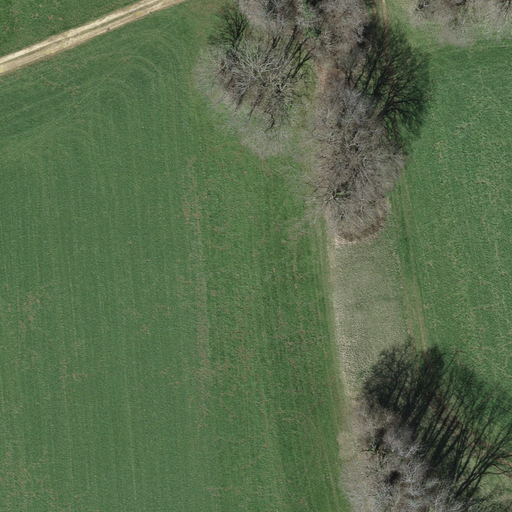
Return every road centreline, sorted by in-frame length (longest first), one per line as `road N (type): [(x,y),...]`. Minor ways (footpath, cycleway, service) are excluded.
road 1 (track): [(446,447),(401,233),(375,0)]
road 2 (track): [(0,66),(162,0)]
